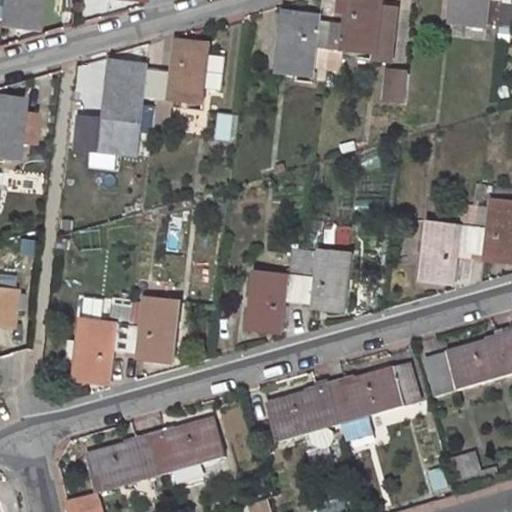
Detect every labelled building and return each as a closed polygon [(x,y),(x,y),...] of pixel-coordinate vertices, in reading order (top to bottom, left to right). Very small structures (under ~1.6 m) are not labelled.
[(33,22),(35,0),(0,0),(0,13),(16,15),(15,20),(33,22)] [(326,45),(373,50),(374,37),(390,39),(393,7),(378,5),(378,0),(344,0),(342,21),(329,20),(326,45)] [(453,0),(451,19),(485,23),(486,20),(498,21),(499,0),(453,0)] [(511,0),(499,0),(498,21),(511,22),(511,0)] [(283,10),(276,70),(312,74),(312,67),(324,67),(326,45),(329,20),(300,16),(300,12),(283,10)] [(387,61),(390,39),(374,37),(373,50),(372,60),(387,61)] [(166,95),(200,99),(201,87),(218,88),(222,56),(205,55),(207,40),(190,38),(189,43),(172,42),(169,69),(156,68),(153,94),(150,121),(163,122),(166,95)] [(153,94),(156,68),(128,64),(128,62),(109,60),(102,117),(137,122),(141,93),(153,94)] [(408,70),(391,68),(387,96),(405,98),(408,70)] [(0,152),(7,153),(9,137),(13,109),(14,96),(0,94),(0,152)] [(216,108),(212,136),(229,138),(231,109),(216,108)] [(24,139),(28,110),(13,109),(9,137),(24,139)] [(511,258),(511,199),(491,197),(490,205),(477,203),(472,250),(499,253),(499,257),(511,258)] [(429,219),(422,276),(439,278),(440,273),(455,275),(459,248),(472,250),(477,203),(464,202),(461,223),(429,219)] [(344,307),(351,249),(317,244),(317,248),(303,247),(298,299),(326,302),(326,305),(344,307)] [(256,266),(249,324),(266,326),(267,321),(283,323),(286,297),(298,299),(303,247),(293,246),(289,270),(256,266)] [(130,295),(124,346),(156,350),(156,353),(174,355),(180,297),(144,293),(144,296),(130,295)] [(84,316),(76,374),(94,376),(95,372),(110,373),(114,345),(124,346),(130,295),(120,294),(117,319),(84,316)] [(11,316),(8,342),(22,344),(25,317),(11,316)] [(437,392),(485,379),(484,375),(503,370),(504,373),(511,371),(511,332),(510,324),(496,328),(497,334),(427,353),(437,392)] [(413,358),(346,377),(345,371),(329,376),(341,418),(353,415),(352,413),(374,406),(375,408),(423,394),(413,358)] [(341,418),(329,376),(314,380),(316,386),(268,399),(279,436),(303,429),(302,427),(328,420),(329,422),(341,418)] [(173,462),(195,456),(195,459),(226,450),(215,415),(165,429),(163,423),(149,427),(159,466),(160,469),(174,465),(173,462)] [(328,439),(334,428),(329,422),(328,420),(302,427),(303,429),(303,430),(306,434),(311,439),(317,441),(320,441),(328,439)] [(346,440),(375,437),(373,420),(344,424),(346,440)] [(135,437),(89,450),(99,486),(123,480),(122,477),(145,470),(146,473),(160,469),(159,466),(149,427),(134,431),(135,437)] [(450,454),(459,485),(498,474),(494,462),(479,466),(472,447),(450,454)] [(494,462),(498,474),(504,472),(500,461),(494,462)] [(94,488),(67,495),(70,511),(104,511),(100,496),(97,497),(94,488)]
